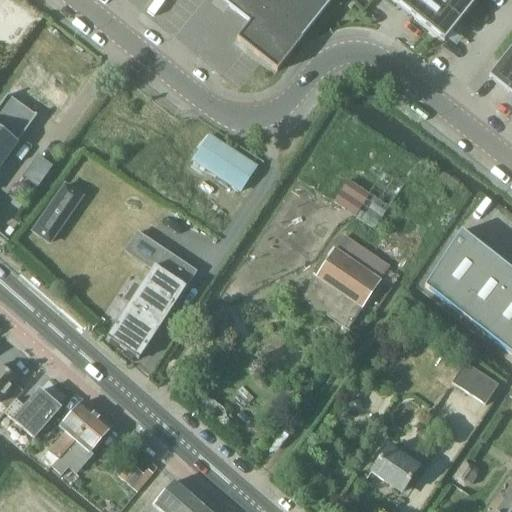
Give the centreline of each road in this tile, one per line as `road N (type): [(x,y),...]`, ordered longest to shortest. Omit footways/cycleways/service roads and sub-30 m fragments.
road 1 (unclassified): [(73,0),(206,105),(252,121),(279,109),(337,55),(380,59),(433,98)]
road 2 (secondary): [(262,511),(0,284)]
road 3 (unclassified): [(511,2),(433,98)]
